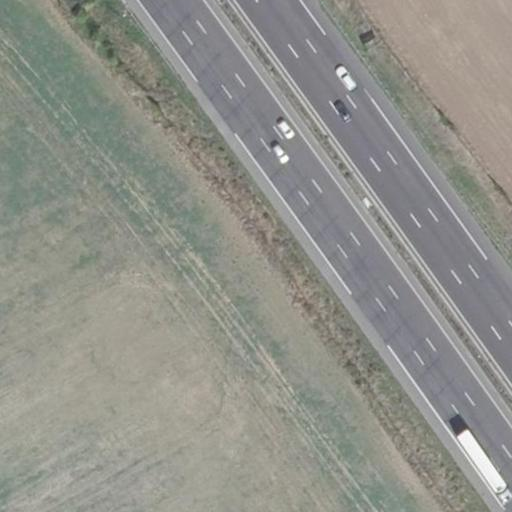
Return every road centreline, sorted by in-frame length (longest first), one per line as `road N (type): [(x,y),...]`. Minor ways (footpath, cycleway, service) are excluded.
road 1 (motorway): [(178,0),(511,462)]
road 2 (motorway): [(511,320),(280,0)]
